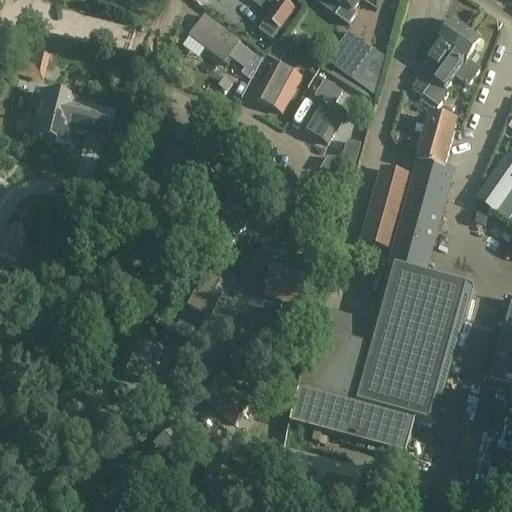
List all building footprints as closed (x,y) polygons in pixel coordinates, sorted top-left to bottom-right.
[(35,0),(45,7),(47,9),(48,8),(54,0),(35,0)] [(108,0),(112,1),(109,13),(134,20),(138,0),(108,0)] [(332,0),(344,8),(336,19),(350,28),(357,17),(353,14),(362,2),(378,12),(386,0),(332,0)] [(282,3),(268,22),(277,28),(282,32),(295,12),(282,3)] [(239,48),(242,44),(221,28),(206,18),(189,40),(225,66),(228,62),(244,74),(254,59),(239,48)] [(267,21),(260,32),(269,39),(274,43),(282,32),(277,28),(268,22),(267,21)] [(440,73),(469,34),(455,24),(451,30),(447,27),(439,38),(443,41),(427,63),(440,73)] [(349,34),(334,55),(358,73),(373,52),(349,34)] [(469,34),(440,73),(441,76),(433,87),(431,85),(423,97),(439,109),(450,95),(447,93),(457,80),(469,89),(480,74),(471,68),(477,59),(474,56),(483,44),(469,34)] [(0,58),(3,61),(16,44),(5,35),(0,41),(0,58)] [(358,73),(334,55),(328,65),(352,83),(358,73)] [(43,84),(48,59),(35,56),(32,67),(18,64),(15,77),(43,84)] [(204,62),(199,73),(213,80),(219,69),(204,62)] [(300,79),(274,66),(256,101),(282,114),(300,79)] [(344,95),(325,83),(315,100),(320,103),(302,131),(330,147),(348,117),(335,109),(344,95)] [(41,96),(31,138),(42,141),(47,148),(54,144),(65,147),(69,133),(106,143),(113,115),(75,106),(76,104),(41,96)] [(373,119),(385,124),(392,108),(381,103),(373,119)] [(323,336),(315,334),(290,426),(405,458),(414,423),(435,428),(472,293),(473,293),(474,292),(425,279),(453,175),(444,172),(456,127),(432,120),(419,165),(368,348),(323,336)] [(510,144),(511,139),(511,125),(506,123),(499,140),(510,144)] [(217,152),(225,160),(215,171),(228,183),(238,172),(239,173),(246,166),(262,148),(239,128),(217,152)] [(511,194),(511,158),(509,157),(477,202),(497,216),(511,194)] [(210,170),(170,160),(159,202),(191,210),(195,192),(204,194),(210,170)] [(408,178),(377,170),(356,245),(387,254),(408,178)] [(206,221),(200,229),(227,250),(233,242),(251,219),(224,198),(218,206),(206,220),(206,221)] [(295,204),(285,245),(316,252),(326,212),(295,204)] [(489,218),(479,216),(478,216),(475,228),(485,230),(486,229),(489,218)] [(0,256),(13,262),(27,230),(12,223),(0,249),(0,256)] [(193,259),(161,247),(155,262),(188,273),(193,259)] [(306,266),(294,291),(312,299),(324,274),(306,266)] [(340,273),(330,301),(357,310),(367,282),(340,273)] [(200,274),(189,295),(216,309),(226,288),(200,274)] [(511,391),(511,302),(510,302),(509,303),(510,303),(487,385),(511,391)] [(114,329),(138,338),(145,323),(120,313),(114,329)] [(368,348),(374,326),(349,319),(328,313),(323,336),(368,348)] [(275,323),(249,314),(237,350),(264,359),(275,323)] [(148,389),(164,352),(134,339),(118,377),(148,389)] [(11,363),(9,381),(46,384),(49,344),(33,342),(31,365),(11,363)] [(225,378),(205,401),(235,426),(254,403),(225,378)] [(0,386),(0,395),(10,396),(11,387),(0,386)] [(170,431),(149,454),(162,466),(173,482),(195,466),(191,461),(194,458),(186,448),(170,431)] [(0,473),(6,479),(18,464),(0,450),(0,473)] [(328,511),(355,511),(365,475),(287,454),(275,498),(328,511)] [(98,481),(98,491),(116,491),(116,481),(98,481)] [(250,481),(232,504),(241,511),(251,511),(265,493),(250,481)] [(97,493),(94,507),(95,511),(135,511),(136,507),(133,493),(97,493)]
